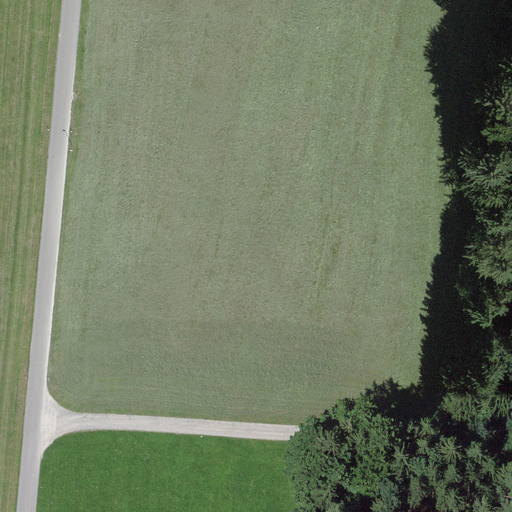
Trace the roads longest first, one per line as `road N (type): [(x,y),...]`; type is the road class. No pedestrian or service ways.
road 1 (unclassified): [(29,511),(75,0)]
road 2 (track): [(511,492),(417,445),(38,419)]
